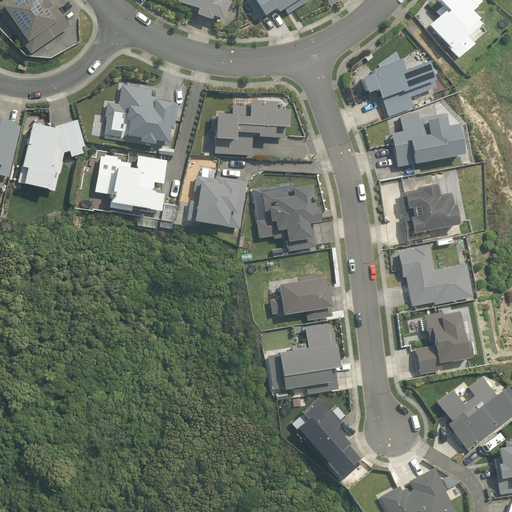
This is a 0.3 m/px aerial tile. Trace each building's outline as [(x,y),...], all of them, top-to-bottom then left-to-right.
[(3,0),(0,2),(0,12),(29,54),(68,27),(54,6),(51,8),(46,2),(49,0),(3,0)] [(177,0),(176,3),(196,11),(193,16),(209,22),(210,18),(220,22),(227,3),(225,3),(225,0),(177,0)] [(243,0),(255,19),(260,16),(261,18),(273,10),(276,14),(282,10),(286,15),(309,1),(308,0),(243,0)] [(437,17),(426,27),(455,60),(470,46),(464,39),(477,27),(466,14),(477,4),(473,0),(437,0),(435,2),(440,8),(434,13),(437,17)] [(387,117),(412,108),(408,98),(434,88),(425,62),(402,71),(395,52),(376,65),(377,68),(369,71),(370,74),(359,79),(365,94),(375,90),(378,100),(380,99),(387,117)] [(172,130),(177,104),(171,103),(172,101),(149,97),(150,90),(125,86),(119,120),(122,120),(119,139),(165,147),(168,130),(172,130)] [(213,154),(249,156),(251,134),(256,134),(256,138),(283,139),(283,128),(285,128),(286,112),(290,112),(290,109),(273,108),(273,101),(233,99),(232,107),(230,107),(230,115),(222,115),(222,113),(216,113),(216,114),(214,114),(214,116),(210,116),(209,131),(213,132),(212,140),(214,140),(213,154)] [(396,168),(461,155),(455,125),(447,126),(444,114),(417,119),(416,113),(398,117),(401,132),(389,134),(396,168)] [(0,175),(8,177),(19,126),(11,125),(12,122),(0,119),(0,175)] [(55,193),(64,153),(51,150),(55,131),(52,131),(53,128),(29,123),(16,185),(55,193)] [(115,160),(116,157),(104,155),(103,157),(99,157),(93,192),(110,195),(108,208),(129,212),(130,207),(159,212),(162,195),(154,193),(156,183),(161,184),(165,161),(137,156),(134,171),(128,170),(129,164),(119,162),(119,160),(115,160)] [(238,230),(245,182),(214,177),(213,180),(194,176),(192,192),(196,193),(195,202),(188,201),(185,221),(238,230)] [(404,217),(401,217),(406,241),(428,237),(427,231),(456,225),(453,206),(452,206),(449,193),(437,196),(435,184),(416,188),(416,190),(400,193),(404,217)] [(284,238),(287,252),(314,248),(311,224),(318,223),(316,208),(313,208),(309,185),(289,188),(290,192),(280,194),(280,190),(260,193),(264,220),(255,221),(257,239),(272,237),(272,240),(284,238)] [(412,248),(413,251),(397,253),(401,278),(404,277),(410,307),(432,303),(432,305),(470,298),(464,265),(432,271),(428,245),(412,248)] [(304,312),(305,321),(331,317),(328,297),(331,297),(330,286),(324,287),(322,278),(315,279),(314,276),(296,279),(296,282),(276,285),(278,299),(268,300),(270,315),(280,313),(281,316),(304,312)] [(441,315),(441,312),(422,316),(423,319),(417,320),(419,332),(425,331),(427,343),(431,342),(432,346),(413,349),(418,375),(440,371),(440,365),(470,359),(469,356),(474,355),(471,342),(467,343),(466,341),(462,342),(461,335),(467,334),(465,322),(459,323),(457,312),(441,315)] [(306,395),(337,390),(333,369),(337,368),(331,328),(326,329),(325,324),(303,328),(305,344),(290,346),(290,348),(267,351),(268,356),(265,356),(271,390),(281,388),(282,390),(304,387),(306,395)] [(477,443),(511,415),(511,397),(504,388),(494,396),(480,377),(465,388),(472,396),(461,405),(450,390),(434,402),(449,421),(451,420),(452,421),(446,425),(450,430),(449,430),(465,450),(476,442),(477,443)] [(332,400),(331,393),(321,394),(322,402),(332,400)] [(306,406),(304,397),(290,399),(292,409),(306,406)] [(305,419),(295,429),(336,477),(337,476),(341,480),(358,465),(354,461),(356,459),(345,446),(346,445),(341,438),(344,435),(336,427),(340,423),(339,422),(345,416),(336,406),(329,411),(328,410),(327,411),(316,399),(300,413),(305,419)] [(511,440),(503,442),(504,448),(496,449),(497,458),(492,459),(498,495),(511,492),(511,440)] [(454,511),(443,490),(445,489),(433,468),(408,481),(412,490),(407,492),(405,488),(400,491),(398,486),(378,497),(386,511),(454,511)] [(447,476),(441,479),(446,489),(458,483),(447,476)]
